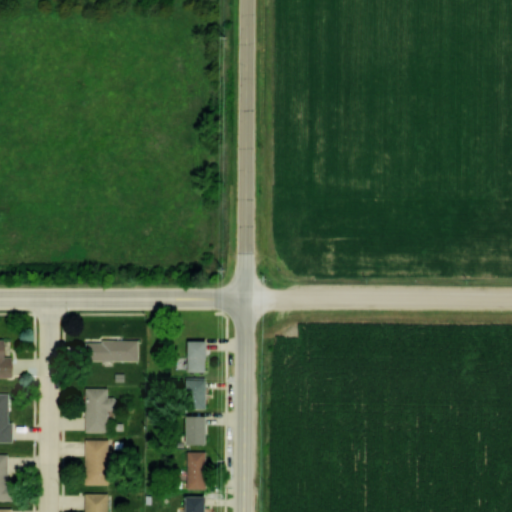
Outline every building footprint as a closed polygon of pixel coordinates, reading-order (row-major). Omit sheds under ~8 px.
[(0,337),(0,375),(18,375),(18,355),(12,355),(12,338),(0,337)] [(91,359),(143,359),(143,339),(91,339),(91,359)] [(195,370),(215,370),(215,339),(195,339),(195,370)] [(216,377),(194,376),(194,407),(215,407),(216,377)] [(113,386),(90,386),(90,431),(113,431),(113,408),(121,408),(121,396),(113,396),(113,386)] [(0,439),(16,440),(16,391),(0,391),(0,439)] [(193,442),(215,442),(215,414),(193,414),(193,442)] [(114,438),(90,438),(90,483),(114,483),(114,438)] [(211,487),(211,450),(192,450),(192,487),(211,487)] [(0,499),(15,500),(15,452),(0,451),(0,499)] [(90,511),(113,511),(114,492),(90,492),(90,511)] [(194,511),(214,511),(215,494),(194,494),(194,511)]
